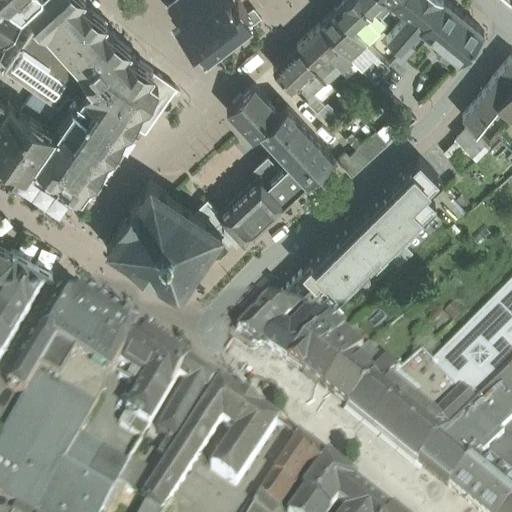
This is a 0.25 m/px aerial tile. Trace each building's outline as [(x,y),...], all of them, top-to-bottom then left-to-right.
[(0,0),(0,112),(7,101),(0,96),(0,38),(22,6),(26,4),(29,0),(0,0)] [(58,178),(80,192),(81,193),(131,121),(145,130),(173,88),(171,85),(148,59),(143,56),(139,60),(126,50),(128,47),(112,35),(114,32),(104,23),(105,21),(90,10),(92,8),(81,0),(29,0),(26,4),(32,10),(34,13),(33,15),(38,21),(45,28),(44,29),(90,80),(81,94),(55,132),(54,132),(34,162),(58,178)] [(183,0),(178,4),(187,16),(181,21),(191,35),(197,30),(209,46),(250,15),(250,14),(239,0),(234,0),(183,0)] [(389,0),(343,0),(334,9),(368,43),(387,24),(380,18),(388,9),(393,3),(391,1),(389,0)] [(440,0),(392,0),(391,1),(393,3),(407,14),(383,41),(386,44),(384,46),(394,56),(419,27),(440,0)] [(482,30),(445,0),(440,0),(419,27),(427,34),(442,47),(436,55),(450,67),(482,30)] [(334,9),(320,23),(339,43),(351,55),(374,79),(388,62),(368,43),(334,9)] [(38,21),(33,26),(4,68),(58,106),(66,95),(79,93),(81,94),(90,80),(44,29),(45,28),(38,21)] [(320,23),(320,22),(296,44),(297,44),(315,65),(339,43),(320,23)] [(419,27),(394,56),(403,64),(424,40),(423,38),(427,34),(419,27)] [(339,43),(315,65),(327,78),(351,55),(339,43)] [(315,65),(297,44),(274,65),(293,85),(315,65)] [(511,54),(511,53),(490,79),(491,80),(462,115),(470,122),(475,127),(475,126),(476,126),(491,108),(490,108),(497,100),(511,81),(511,54)] [(315,65),(293,85),(316,109),(322,102),(312,91),(327,78),(315,65)] [(511,81),(497,100),(490,108),(491,108),(495,112),(502,104),(511,111),(511,81)] [(331,154),(286,104),(279,111),(253,83),(239,96),(226,109),(252,137),(260,129),(287,159),(305,179),(331,154)] [(28,114),(8,100),(7,101),(0,112),(0,157),(7,162),(5,165),(10,170),(16,173),(18,170),(25,175),(34,162),(54,132),(41,123),(42,121),(29,112),(28,114)] [(409,112),(398,122),(403,128),(414,117),(409,112)] [(470,122),(444,152),(457,164),(453,169),(457,173),(490,140),(476,126),(475,126),(475,127),(470,122)] [(377,131),(357,149),(367,159),(387,142),(377,131)] [(253,169),(259,175),(264,181),(280,165),(269,154),(264,159),(253,169)] [(419,157),(301,268),(319,287),(327,278),(338,289),(423,211),(412,200),(439,176),(419,157)] [(259,175),(220,212),(207,197),(193,211),(221,229),(236,244),(305,179),(287,159),(280,165),(264,181),(259,175)] [(45,197),(58,178),(34,162),(25,175),(21,180),(45,197)] [(58,178),(45,197),(65,210),(69,209),(80,192),(58,178)] [(193,211),(153,184),(153,183),(150,181),(147,184),(148,185),(137,201),(136,200),(136,201),(136,200),(119,226),(119,227),(109,243),(108,242),(106,246),(109,248),(110,248),(129,261),(129,262),(154,279),(154,278),(155,279),(155,278),(174,291),(178,294),(180,290),(221,229),(193,211)] [(0,270),(13,250),(0,243),(0,270)] [(35,262),(13,249),(13,250),(0,270),(0,301),(2,302),(0,304),(0,359),(1,357),(52,271),(35,262)] [(301,268),(267,300),(237,333),(259,348),(261,347),(261,346),(280,326),(318,287),(319,287),(301,268)] [(40,331),(57,342),(85,293),(68,282),(40,331)] [(81,358),(112,312),(85,293),(57,342),(81,358)] [(288,334),(280,326),(261,346),(261,347),(286,363),(301,349),(300,349),(330,321),(329,320),(332,317),(329,314),(326,317),(316,306),(288,334)] [(112,312),(81,358),(107,376),(111,378),(124,356),(125,356),(141,330),(112,312)] [(345,320),(337,328),(342,334),(343,334),(351,327),(345,320)] [(330,321),(300,349),(301,349),(286,363),(300,372),(313,360),(314,360),(342,334),(337,328),(330,321)] [(188,362),(141,330),(125,356),(124,356),(119,378),(141,391),(120,426),(142,440),(178,378),(188,362)] [(57,342),(40,331),(7,387),(23,397),(24,398),(24,397),(57,342)] [(314,360),(301,372),(322,388),(355,357),(362,350),(343,334),(342,334),(314,360)] [(101,511),(112,490),(62,461),(77,435),(77,436),(103,393),(107,376),(81,358),(57,342),(24,397),(24,398),(23,397),(5,431),(0,439),(0,494),(16,503),(21,493),(39,502),(34,511),(101,511)] [(355,357),(322,388),(347,407),(373,382),(379,389),(390,379),(394,376),(395,377),(398,374),(386,362),(373,375),(355,357)] [(215,381),(188,362),(178,378),(187,384),(157,433),(168,441),(176,446),(215,381)] [(379,389),(373,382),(347,407),(394,445),(427,411),(390,379),(379,389)] [(450,433),(417,464),(447,488),(475,462),(511,426),(511,385),(506,379),(484,400),(450,433)] [(219,384),(178,447),(196,461),(220,424),(235,434),(229,442),(225,439),(215,455),(219,458),(211,470),(208,476),(218,483),(221,477),(236,487),(277,424),(259,411),(237,396),(219,384)] [(470,385),(436,418),(450,433),(484,400),(470,385)] [(427,411),(394,445),(417,464),(450,433),(436,418),(427,411)] [(511,426),(475,462),(508,488),(511,483),(511,426)] [(101,449),(77,436),(63,461),(87,474),(101,449)] [(298,439),(260,496),(253,507),(259,511),(275,511),(307,469),(316,476),(326,463),(298,439)] [(168,441),(149,470),(159,476),(178,447),(176,446),(168,441)] [(159,476),(141,504),(146,507),(154,511),(162,511),(196,461),(178,447),(159,476)] [(127,464),(101,449),(87,474),(113,489),(127,464)] [(316,476),(290,511),(331,511),(337,505),(353,484),(326,462),(316,476)] [(511,490),(508,488),(475,462),(447,488),(476,511),(507,511),(511,506),(511,490)] [(136,472),(126,488),(136,495),(146,478),(136,472)] [(387,511),(353,484),(337,505),(345,511),(387,511)]
